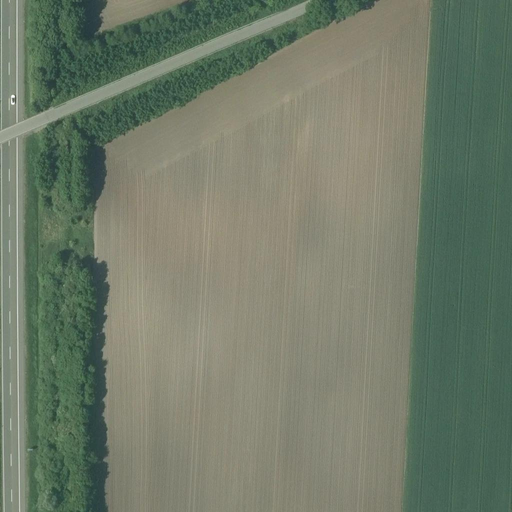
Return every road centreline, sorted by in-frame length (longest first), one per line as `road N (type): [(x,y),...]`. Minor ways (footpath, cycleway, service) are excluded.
road 1 (motorway): [(17,511),(15,0)]
road 2 (residential): [(314,0),(0,137)]
